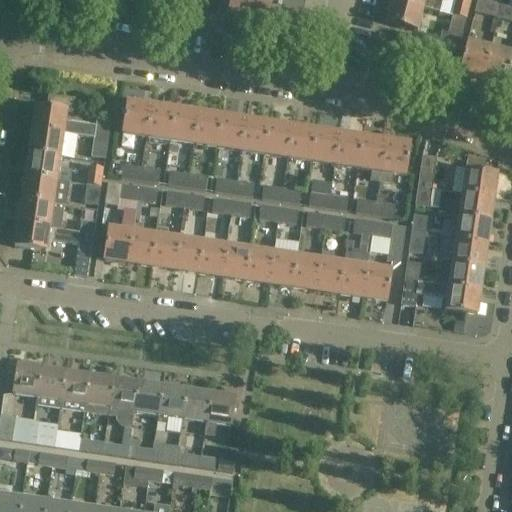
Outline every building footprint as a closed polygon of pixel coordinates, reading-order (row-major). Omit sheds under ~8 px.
[(250,20),(255,0),(230,0),(226,14),(250,20)] [(255,0),(250,20),(274,27),(275,23),(278,11),(280,0),(255,0)] [(301,17),(304,5),(283,0),(280,0),(278,11),(301,17)] [(391,0),(391,2),(422,10),(439,15),(442,3),(429,0),(391,0)] [(455,0),(451,16),(465,20),(470,0),(455,0)] [(497,20),(501,6),(477,0),(474,14),(497,20)] [(416,33),(422,10),(391,2),(385,25),(416,33)] [(511,8),(501,6),(497,20),(511,24),(511,8)] [(297,29),(301,17),(278,11),(275,23),(297,29)] [(465,20),(451,16),(447,34),(441,33),(437,46),(457,51),(465,20)] [(482,80),(489,49),(466,43),(458,75),(482,80)] [(505,86),(506,82),(510,66),(511,57),(511,54),(489,49),(482,80),(505,86)] [(34,106),(30,130),(63,135),(63,134),(93,139),(107,141),(110,123),(96,121),(95,127),(65,123),(66,111),(72,112),(74,99),(47,96),(46,108),(34,106)] [(122,136),(146,140),(151,107),(127,103),(122,136)] [(170,143),(174,110),(151,107),(146,140),(170,143)] [(193,147),(198,114),(174,110),(170,143),(193,147)] [(217,150),(221,118),(198,114),(193,147),(217,150)] [(240,154),(245,121),(221,118),(217,150),(240,154)] [(263,157),(268,125),(245,121),(240,154),(263,157)] [(287,161),(292,128),(268,125),(263,157),(287,161)] [(310,164),(315,132),(292,128),(287,161),(310,164)] [(27,154),(60,158),(63,135),(30,130),(27,154)] [(334,168),(339,135),(315,132),(310,164),(334,168)] [(357,171),(362,139),(339,135),(334,168),(357,171)] [(93,139),(90,159),(104,161),(107,141),(93,139)] [(386,142),(362,139),(357,171),(371,173),(370,182),(379,184),(386,142)] [(386,142),(379,184),(391,186),(393,177),(405,178),(410,146),(386,142)] [(60,158),(27,154),(24,177),(56,182),(69,184),(71,171),(58,169),(60,158)] [(417,188),(431,190),(436,160),(422,158),(417,188)] [(139,183),(142,169),(122,166),(120,181),(139,183)] [(86,188),(100,190),(103,170),(89,168),(86,188)] [(159,172),(142,169),(139,183),(157,186),(159,172)] [(455,169),(452,193),(461,194),(493,199),(496,175),(482,173),(464,170),(455,169)] [(186,191),(188,177),(169,174),(167,188),(186,191)] [(20,201),(53,205),(56,182),(24,177),(20,201)] [(206,179),(188,177),(186,191),(204,193),(206,179)] [(214,195),(233,198),(236,183),(216,180),(214,195)] [(253,186),(236,183),(233,198),(251,200),(253,186)] [(308,208),(308,209),(327,212),(330,197),(328,197),(330,185),(312,183),(310,194),(308,208)] [(119,201),(136,204),(138,189),(107,185),(104,206),(117,208),(119,201)] [(97,207),(100,190),(86,188),(83,205),(97,207)] [(280,205),(283,191),(264,188),(261,202),(280,205)] [(428,210),(431,190),(417,188),(414,207),(428,210)] [(138,189),(136,204),(155,206),(157,192),(138,189)] [(300,193),(283,191),(280,205),(299,207),(300,193)] [(164,208),(183,211),(185,197),(166,194),(164,208)] [(461,194),(458,218),(489,222),(493,199),(461,194)] [(185,197),(183,211),(201,213),(204,199),(185,197)] [(330,197),(327,212),(345,214),(347,200),(330,197)] [(20,201),(17,224),(60,231),(63,210),(52,209),(53,205),(20,201)] [(211,215),(230,218),(232,203),(213,201),(211,215)] [(355,216),(374,219),(377,204),(357,201),(355,216)] [(250,206),(232,203),(230,218),(248,220),(250,206)] [(377,204),(374,219),(393,221),(395,207),(377,204)] [(258,222),(277,225),(279,211),(260,208),(258,222)] [(279,211),(277,225),(296,228),(298,214),(279,211)] [(307,215),(305,229),(324,232),(326,218),(307,215)] [(410,235),(425,237),(427,219),(413,217),(410,235)] [(326,218),(324,232),(342,234),(345,220),(326,218)] [(458,218),(454,241),(454,242),(486,246),(489,222),(458,218)] [(81,222),(79,233),(93,235),(95,225),(81,222)] [(352,236),(371,239),(373,225),(354,222),(352,236)] [(93,235),(79,233),(60,231),(17,224),(13,248),(46,253),(47,242),(77,246),(73,277),(86,279),(93,235)] [(373,225),(371,239),(389,242),(388,249),(389,250),(387,263),(399,265),(405,230),(373,225)] [(103,262),(127,266),(132,233),(108,230),(103,262)] [(150,269),(155,237),(132,233),(127,266),(150,269)] [(422,256),(425,237),(410,235),(408,254),(422,256)] [(174,273),(179,240),(155,237),(150,269),(174,273)] [(202,244),(197,276),(221,280),(226,247),(227,239),(215,237),(214,245),(202,244)] [(451,265),(483,270),(486,246),(454,242),(454,241),(441,239),(439,253),(452,255),(451,265)] [(197,276),(202,244),(179,240),(174,273),(197,276)] [(244,283),(249,251),(226,247),(221,280),(244,283)] [(249,251),(244,283),(268,287),(273,254),(262,252),(249,251)] [(321,253),(320,261),(315,293),(339,297),(343,264),(332,263),(333,255),(321,253)] [(345,253),(343,264),(339,297),(362,300),(367,268),(368,257),(345,253)] [(273,254),(268,287),(292,290),(296,257),(284,256),(273,254)] [(320,261),(296,257),(292,290),(315,293),(320,261)] [(418,284),(420,266),(406,264),(403,282),(418,284)] [(483,270),(451,265),(448,288),(447,288),(479,293),(483,270)] [(367,268),(362,300),(386,304),(391,271),(367,268)] [(476,317),(479,293),(447,288),(448,288),(418,284),(403,282),(400,307),(414,309),(416,296),(446,300),(444,313),(476,317)] [(26,364),(26,367),(16,366),(11,396),(36,399),(40,369),(37,369),(38,365),(26,364)] [(60,410),(66,373),(40,369),(36,399),(37,399),(36,407),(60,410)] [(66,373),(60,410),(84,414),(90,377),(66,373)] [(84,414),(108,417),(113,380),(90,377),(84,414)] [(138,384),(113,380),(108,417),(116,419),(115,421),(120,429),(131,430),(134,414),(133,414),(138,384)] [(158,417),(162,387),(138,384),(133,414),(134,414),(158,417)] [(187,391),(162,387),(158,417),(157,426),(167,427),(168,419),(182,421),(187,391)] [(211,394),(187,391),(182,421),(205,424),(206,424),(211,394)] [(206,424),(205,424),(204,436),(214,438),(216,426),(232,428),(237,398),(211,394),(206,424)] [(32,424),(0,419),(0,441),(29,446),(32,424)] [(32,424),(29,446),(54,449),(57,432),(57,428),(32,423),(32,424)] [(126,460),(128,448),(131,430),(123,429),(121,447),(116,446),(103,444),(101,456),(126,460)] [(54,449),(78,453),(80,441),(81,435),(57,432),(54,449)] [(103,444),(80,441),(78,453),(101,456),(103,444)] [(151,463),(175,467),(178,448),(152,444),(151,451),(153,452),(151,463)] [(151,451),(128,448),(126,460),(151,463),(153,452),(151,451)] [(178,448),(175,467),(200,470),(201,458),(187,457),(189,450),(178,448)] [(218,460),(201,458),(200,470),(232,475),(236,452),(220,450),(218,460)] [(13,463),(27,466),(29,454),(15,452),(13,463)] [(27,466),(51,469),(53,457),(29,454),(27,466)] [(77,461),(53,457),(51,469),(64,471),(64,476),(75,478),(77,461)] [(100,477),(102,464),(77,461),(75,478),(84,479),(85,475),(100,477)] [(102,464),(100,477),(112,478),(115,466),(102,464)] [(149,484),(151,472),(135,469),(132,481),(149,484)] [(163,473),(151,472),(149,484),(161,486),(163,473)] [(198,490),(199,478),(183,476),(181,488),(198,490)] [(211,480),(199,478),(198,490),(209,492),(211,480)] [(0,511),(20,511),(22,500),(0,496),(0,511)] [(45,511),(46,503),(22,500),(20,511),(45,511)] [(119,511),(134,511),(136,504),(121,502),(119,511)]
